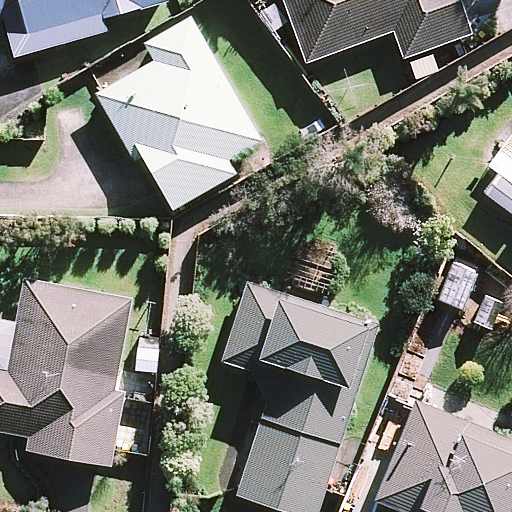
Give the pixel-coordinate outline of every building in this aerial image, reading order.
[(166,0),(0,0),(0,19),(2,19),(13,57),(105,30),(102,19),(166,0)] [(454,0),(281,0),(306,63),(391,31),(402,58),(467,34),(454,0)] [(257,141),(189,21),(147,44),(156,61),(97,95),(133,160),(141,156),(170,209),(232,174),(224,159),(257,141)] [(511,134),(489,164),(500,173),(482,196),(511,219),(511,134)] [(155,256),(156,250),(156,245),(154,239),(150,234),(145,230),(138,227),(131,226),(123,226),(116,229),(111,233),(107,237),(104,243),(103,248),(104,254),(106,259),(109,264),(115,269),(121,272),(129,273),(136,272),(143,270),(149,266),(153,261),(155,256)] [(374,325),(246,282),(220,360),(250,370),(266,400),(234,493),(290,511),(311,511),(351,393),(374,325)] [(128,297),(21,284),(16,321),(0,318),(0,431),(27,434),(25,452),(107,462),(128,297)] [(507,415),(424,380),(372,504),(391,511),(511,511),(511,439),(499,434),(507,415)]
